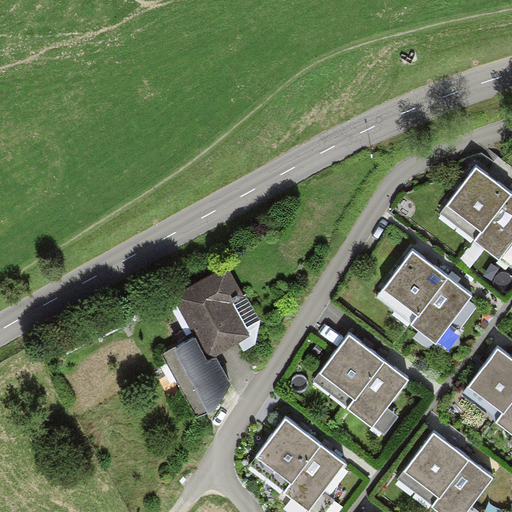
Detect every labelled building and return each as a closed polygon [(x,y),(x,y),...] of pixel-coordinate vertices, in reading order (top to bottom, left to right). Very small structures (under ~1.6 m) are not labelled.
[(493,176),(478,165),(450,200),(484,227),(511,191),(493,176)] [(511,191),(484,227),(475,237),(499,256),(511,240),(511,191)] [(428,259),(412,248),(386,285),(421,310),(447,273),(428,259)] [(176,300),(197,337),(210,359),(215,356),(251,336),(233,304),(246,296),(229,270),(176,300)] [(447,273),(421,310),(413,321),(437,339),(472,291),(455,279),(447,273)] [(366,344),(349,331),(323,368),(358,393),(384,357),(366,344)] [(197,337),(164,355),(200,417),(216,408),(230,382),(220,364),(215,356),(210,359),(197,337)] [(511,357),(499,348),(472,384),(507,409),(511,402),(511,357)] [(384,357),(358,393),(350,404),(374,422),(409,375),(392,362),(384,357)] [(408,385),(390,405),(402,415),(420,395),(408,385)] [(511,402),(507,409),(499,421),(511,430),(511,402)] [(303,428),(286,416),(260,453),(295,478),(321,441),(303,428)] [(449,441),(435,431),(409,468),(444,493),(470,457),(449,441)] [(321,441),(295,478),(287,489),(311,507),(346,459),(328,446),(321,441)] [(470,457),(444,493),(436,504),(446,511),(468,511),(495,475),(475,460),(470,457)]
